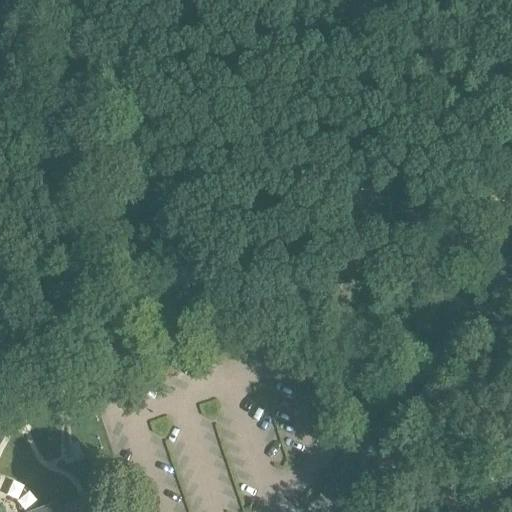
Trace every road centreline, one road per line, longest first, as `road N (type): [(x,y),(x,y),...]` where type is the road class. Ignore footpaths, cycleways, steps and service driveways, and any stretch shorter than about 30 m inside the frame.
road 1 (track): [(34,0),(117,223)]
road 2 (secondary): [(379,440),(511,274)]
road 3 (track): [(117,223),(196,392)]
road 4 (track): [(125,248),(54,267),(25,286),(0,326)]
road 5 (unclassified): [(511,500),(473,500),(379,440)]
